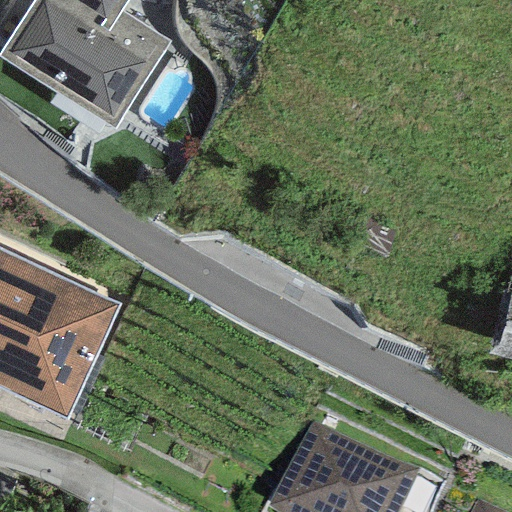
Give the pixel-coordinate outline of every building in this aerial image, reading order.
[(123,0),(25,0),(0,38),(0,47),(114,119),(167,37),(120,5),(123,0)] [(118,302),(0,244),(0,377),(66,410),(118,302)] [(511,307),(500,304),(489,345),(511,351),(511,307)] [(399,511),(418,471),(311,422),(269,511),(399,511)] [(503,511),(477,499),(470,511),(503,511)]
